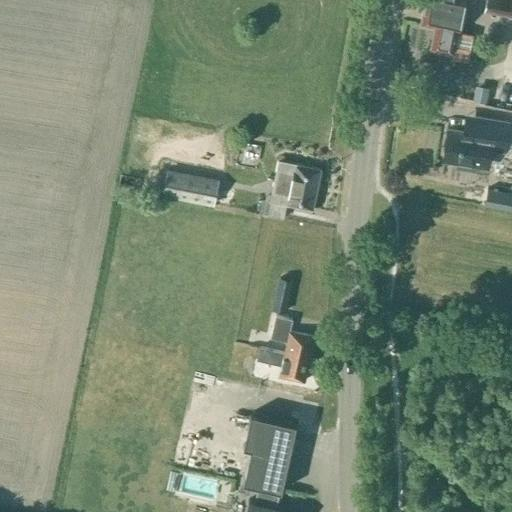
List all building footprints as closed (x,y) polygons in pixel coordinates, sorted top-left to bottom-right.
[(451,58),(468,61),(474,34),(457,30),(462,7),(464,8),(465,0),(425,0),(421,23),(435,26),(431,48),(453,52),(451,58)] [(511,0),(486,0),(484,9),(511,15),(511,0)] [(511,106),(511,66),(499,67),(499,85),(473,85),(473,98),(496,98),(496,107),(511,106)] [(508,122),(477,116),(474,133),(448,128),(443,160),(483,166),(488,139),(505,142),(508,122)] [(313,209),(321,169),(278,160),(271,201),(313,209)] [(219,179),(166,169),(161,196),(213,206),(219,179)] [(484,207),(511,212),(511,204),(511,194),(487,189),(484,207)] [(286,310),(292,281),(279,278),(273,307),(286,310)] [(283,351),(309,357),(314,336),(289,330),(292,319),(275,315),(269,338),(285,342),(283,351)] [(309,357),(258,346),(255,359),(280,364),(277,374),(304,380),(309,357)] [(195,385),(193,396),(214,400),(216,389),(195,385)] [(248,498),(244,511),(292,511),(294,509),(276,505),(295,424),(251,413),(243,446),(251,448),(243,480),(258,484),(254,500),(248,498)]
